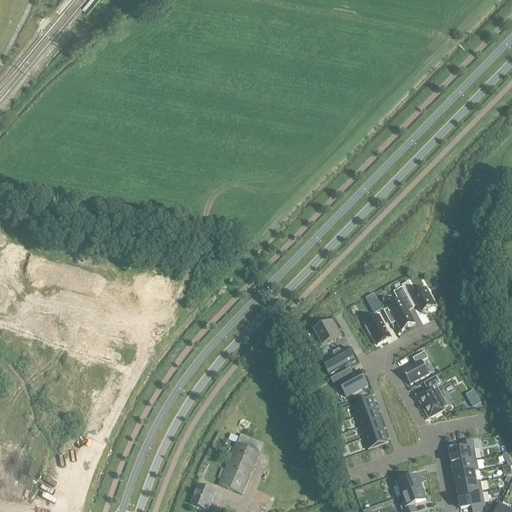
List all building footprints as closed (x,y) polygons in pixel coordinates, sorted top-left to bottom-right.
[(511,278),(498,275),(496,284),(509,288),(511,278)] [(409,283),(402,287),(412,306),(417,304),(418,306),(422,314),(433,308),(429,301),(432,300),(426,289),(415,295),(409,283)] [(511,296),(496,292),(490,313),(511,319),(511,296)] [(400,304),(384,313),(392,326),(397,323),(402,332),(415,325),(409,313),(414,310),(408,299),(400,304)] [(372,327),(366,330),(371,338),(372,337),(378,348),(386,343),(385,341),(390,339),(389,337),(387,332),(386,332),(379,319),(370,324),(372,327)] [(341,338),(332,322),(313,333),(322,349),(341,338)] [(327,346),(322,349),(316,352),(320,358),(330,352),(327,346)] [(330,354),(320,360),(323,365),(326,363),(334,375),(354,363),(347,351),(333,359),(330,354)] [(416,366),(403,373),(411,386),(429,376),(422,363),(428,360),(425,353),(413,360),(416,366)] [(341,375),(332,379),(335,386),(339,383),(347,398),(368,387),(361,372),(344,381),(341,375)] [(428,390),(416,396),(429,419),(444,410),(443,408),(447,406),(435,386),(438,384),(435,377),(424,383),(428,390)] [(372,400),(353,407),(357,418),(376,411),(372,400)] [(376,411),(357,418),(361,429),(380,422),(376,411)] [(380,422),(361,429),(365,440),(384,432),(380,422)] [(384,432),(365,440),(369,451),(388,444),(384,432)] [(231,435),(229,441),(236,444),(239,438),(231,435)] [(461,452),(450,454),(453,466),(477,462),(475,449),(474,449),(473,443),(460,445),(461,452)] [(243,497),(261,455),(237,445),(219,487),(243,497)] [(511,464),(506,455),(503,457),(508,467),(511,465),(511,464)] [(477,462),(453,466),(455,477),(479,472),(477,462)] [(511,475),(510,466),(502,468),(504,478),(511,476),(511,475)] [(479,472),(455,477),(457,487),(481,483),(481,482),(476,483),(474,474),(479,473),(479,472)] [(402,498),(423,490),(421,485),(420,485),(417,478),(406,483),(403,476),(391,481),(394,487),(398,486),(402,498)] [(481,483),(457,487),(459,498),(483,493),(481,483)] [(199,487),(192,505),(207,511),(210,503),(211,504),(215,494),(199,487)] [(423,490),(402,498),(406,510),(403,511),(402,511),(416,511),(415,507),(426,503),(424,496),(425,496),(423,490)] [(483,493),(459,498),(461,510),(472,508),(472,511),(485,511),(484,506),(485,506),(483,493)]
